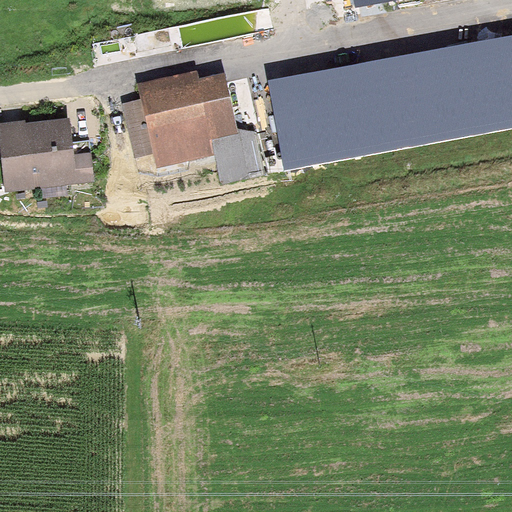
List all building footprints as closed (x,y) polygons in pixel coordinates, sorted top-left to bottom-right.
[(351,0),(354,10),(404,0),(351,0)] [(357,47),(280,63),(294,128),(295,133),(312,132),(325,129),(341,122),(335,90),(365,85),(357,47)] [(198,71),(139,85),(143,100),(123,104),(136,159),(153,155),(157,170),(216,157),(212,140),(240,134),(239,129),(226,72),(200,78),(198,71)] [(26,120),(0,123),(0,159),(2,159),(6,192),(95,182),(90,141),(73,143),(70,118),(26,123),(26,120)] [(240,134),(212,140),(216,157),(222,185),(318,164),(312,132),(295,133),(294,128),(271,134),(239,129),(240,134)]
